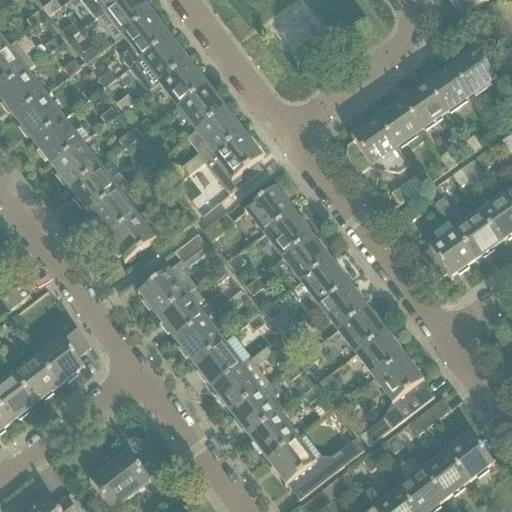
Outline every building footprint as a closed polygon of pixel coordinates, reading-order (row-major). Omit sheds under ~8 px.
[(8,0),(15,8),(25,0),(8,0)] [(77,0),(95,23),(105,15),(124,0),(77,0)] [(124,0),(105,15),(124,39),(151,18),(137,0),(124,0)] [(452,0),(464,16),(461,18),(462,19),(489,0),(452,0)] [(54,2),(43,11),(49,20),(61,11),(54,2)] [(473,22),(481,32),(502,17),(494,7),(473,22)] [(27,23),(34,31),(45,23),(38,14),(27,23)] [(481,32),(488,42),(509,28),(502,17),(481,32)] [(122,65),(128,73),(169,42),(151,18),(124,39),(133,51),(123,59),(122,65)] [(72,26),(61,35),(68,44),(79,35),(72,26)] [(488,42),(495,53),(511,40),(511,32),(509,28),(488,42)] [(56,39),(45,47),(51,56),(63,48),(56,39)] [(511,40),(495,53),(502,63),(511,56),(511,40)] [(147,97),(160,87),(187,66),(169,42),(128,73),(147,97)] [(7,52),(0,57),(0,95),(25,76),(34,69),(16,45),(7,52)] [(102,46),(96,51),(100,56),(107,51),(102,46)] [(91,50),(79,59),(85,66),(86,68),(97,59),(91,50)] [(475,55),(451,72),(470,99),(494,82),(496,84),(497,84),(475,52),(474,53),(475,55)] [(511,56),(502,63),(509,73),(511,71),(511,56)] [(64,71),(70,79),(82,71),(75,62),(64,71)] [(160,87),(179,110),(206,90),(187,66),(160,87)] [(451,72),(427,90),(446,117),(470,99),(451,72)] [(98,82),(105,91),(117,82),(110,73),(98,82)] [(0,95),(0,100),(16,121),(44,100),(25,76),(0,95)] [(93,87),(82,95),(88,104),(100,95),(93,87)] [(179,110),(197,134),(224,113),(206,90),(179,110)] [(427,90),(402,107),(421,134),(446,117),(427,90)] [(128,98),(116,107),(123,116),(134,107),(128,98)] [(16,121),(34,145),(62,124),(44,100),(16,121)] [(402,107),(377,125),(396,152),(407,144),(414,153),(427,143),(421,134),(402,107)] [(100,119),(107,127),(118,119),(112,110),(100,119)] [(178,187),(204,167),(216,158),(243,137),(224,113),(197,134),(187,142),(199,158),(172,179),(178,187)] [(490,127),(498,138),(507,132),(499,120),(490,127)] [(146,122),(134,131),(141,140),(153,131),(146,122)] [(34,145),(53,169),(80,147),(89,141),(82,131),(71,136),(62,124),(34,145)] [(396,152),(377,125),(353,142),(352,140),(351,140),(355,146),(349,150),(347,160),(359,178),(371,169),(373,171),(374,171),(372,169),(382,162),(390,175),(399,176),(409,169),(396,152)] [(130,135),(118,143),(125,152),(136,143),(130,135)] [(216,158),(204,167),(229,199),(263,173),(257,165),(264,160),(263,159),(261,161),(243,137),(216,158)] [(502,144),(510,156),(511,154),(511,138),(511,137),(502,144)] [(474,138),(465,144),(473,156),(482,150),(474,138)] [(165,146),(153,155),(159,164),(171,155),(165,146)] [(53,169),(71,193),(99,171),(80,147),(53,169)] [(485,155),(477,161),(486,173),(494,167),(485,155)] [(449,156),(440,162),(448,174),(448,173),(457,167),(449,156)] [(137,166),(144,175),(155,166),(148,158),(137,166)] [(99,171),(71,193),(89,217),(117,195),(127,188),(119,177),(109,164),(99,172),(99,171)] [(452,179),(460,190),(469,184),(470,186),(482,178),(473,165),(452,179)] [(416,179),(424,191),(433,184),(425,173),(416,179)] [(167,183),(155,191),(162,200),(173,191),(167,183)] [(391,196),(399,208),(409,201),(400,189),(391,196)] [(246,214),(258,230),(265,239),(293,217),(276,193),(278,192),(277,191),(246,214)] [(436,191),(428,197),(435,207),(448,225),(455,235),(474,263),(499,246),(480,218),(465,228),(457,217),(456,218),(444,201),(436,191)] [(89,217),(108,241),(136,219),(117,195),(89,217)] [(511,210),(504,200),(480,218),(499,246),(511,236),(511,210)] [(403,213),(411,225),(420,218),(412,206),(403,213)] [(165,230),(174,241),(198,223),(189,211),(165,230)] [(227,217),(203,235),(212,246),(236,228),(227,217)] [(265,239),(283,263),(312,241),(293,217),(265,239)] [(136,219),(108,241),(126,264),(124,266),(125,266),(154,244),(136,219)] [(474,263),(455,235),(448,225),(433,235),(441,245),(431,252),(430,250),(429,250),(430,252),(423,257),(440,282),(448,277),(452,283),(453,282),(451,279),(474,263)] [(141,297),(158,320),(196,291),(184,275),(211,255),(198,238),(174,257),(180,265),(158,282),(152,273),(132,288),(139,296),(137,297),(138,299),(141,297)] [(283,263),(301,287),(330,265),(312,241),(283,263)] [(239,258),(227,266),(228,267),(234,275),(245,267),(239,258)] [(301,287),(320,310),(349,288),(330,265),(301,287)] [(223,270),(211,279),(218,288),(230,279),(223,271),(223,270)] [(257,282),(246,290),(246,291),(252,299),(264,291),(257,282)] [(20,288),(1,303),(10,315),(30,301),(20,288)] [(320,310),(338,334),(367,312),(349,288),(320,310)] [(158,320),(177,344),(206,322),(196,309),(203,303),(196,293),(197,292),(196,291),(158,320)] [(241,294),(229,303),(236,312),(248,303),(242,295),(241,294)] [(0,301),(0,322),(1,323),(10,315),(1,303),(0,301)] [(275,306),(264,315),(270,323),(282,314),(275,306)] [(338,334),(357,358),(385,336),(367,312),(338,334)] [(18,336),(26,330),(17,318),(9,324),(18,336)] [(260,318),(248,327),(254,336),(266,327),(260,319),(260,318)] [(55,335),(31,353),(59,389),(82,371),(84,373),(85,372),(76,360),(88,351),(90,353),(91,352),(65,319),(64,320),(66,322),(53,332),(55,335)] [(177,344),(195,368),(224,346),(206,322),(177,344)] [(294,330),(282,339),(283,339),(289,347),(301,338),(294,330)] [(357,358),(375,382),(404,360),(385,336),(357,358)] [(242,369),(213,392),(214,392),(232,416),(270,387),(257,371),(256,370),(272,358),(273,359),(284,351),(278,343),(278,342),(242,369)] [(225,346),(195,368),(213,392),(242,369),(225,346)] [(31,352),(7,370),(12,378),(35,407),(59,389),(38,362),(31,353),(31,352)] [(312,354),(301,362),(301,363),(308,371),(319,362),(312,354)] [(404,360),(375,382),(393,405),(391,407),(384,421),(360,440),(369,451),(435,401),(422,385),(424,383),(423,382),(422,384),(404,360)] [(297,367),(285,376),(292,384),(303,375),(297,367)] [(330,377),(319,386),(319,387),(326,395),(337,386),(330,377)] [(0,411),(11,426),(35,407),(12,378),(0,387),(0,411)] [(270,387),(232,416),(250,440),(280,418),(284,414),(274,401),(278,398),(270,387)] [(315,391),(303,400),(310,408),(322,399),(315,391)] [(443,402),(419,421),(428,432),(452,413),(443,402)] [(0,411),(0,434),(11,426),(0,411)] [(250,440),(269,464),(298,442),(280,418),(250,440)] [(428,432),(419,421),(410,427),(419,438),(428,432)] [(298,442),(269,464),(287,487),(284,489),(285,490),(288,489),(300,505),(329,482),(364,455),(356,444),(332,462),(323,459),(322,460),(304,437),(298,442)] [(471,440),(447,458),(469,486),(492,468),(493,470),(494,469),(470,437),(469,438),(471,440)] [(404,451),(395,439),(386,446),(395,458),(404,451)] [(426,454),(413,463),(445,504),(469,486),(447,458),(439,448),(430,454),(426,454)] [(90,484),(89,484),(101,500),(110,511),(111,511),(110,510),(146,483),(149,486),(162,477),(145,454),(133,463),(127,456),(126,456),(128,458),(92,485),(90,484)] [(380,469),(371,458),(362,465),(371,476),(380,469)] [(407,489),(399,495),(412,511),(434,511),(445,504),(413,463),(412,461),(400,469),(407,489)] [(356,487),(347,476),(338,483),(345,492),(347,494),(356,487)] [(338,483),(323,494),(331,503),(345,492),(338,483)] [(299,511),(323,511),(332,505),(331,503),(323,494),(299,511)] [(412,511),(399,495),(376,511),(412,511)] [(74,511),(65,500),(53,509),(48,501),(47,502),(48,503),(36,511),(74,511)]
